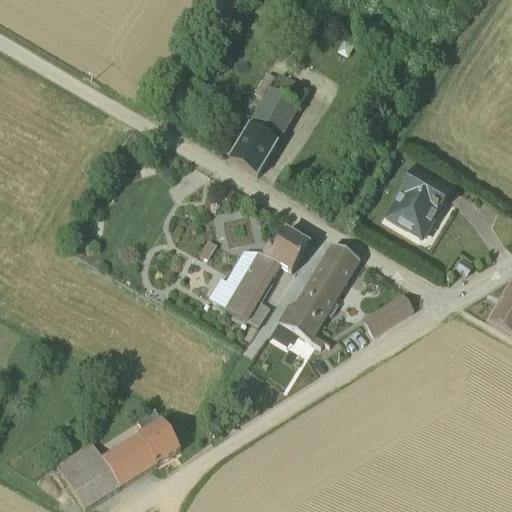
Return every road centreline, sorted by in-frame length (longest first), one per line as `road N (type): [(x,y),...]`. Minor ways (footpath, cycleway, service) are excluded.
road 1 (unclassified): [(0,56),(448,319)]
road 2 (unclassified): [(144,511),(448,319)]
